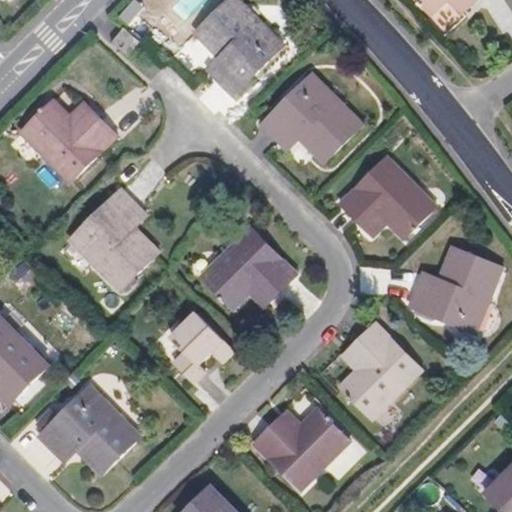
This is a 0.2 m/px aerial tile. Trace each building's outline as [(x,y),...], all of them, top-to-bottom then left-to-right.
[(285,47),(238,0),(228,0),(195,34),(218,57),(227,65),(214,78),(234,98),(285,47)] [(479,0),(417,0),(432,17),(450,0),(449,0),(462,0),(470,8),(479,0)] [(470,8),(462,0),(449,0),(450,0),(463,15),(470,8)] [(447,36),(463,18),(447,4),(432,22),(447,36)] [(129,58),(141,43),(125,29),(113,44),(129,58)] [(214,78),(227,65),(218,57),(206,69),(214,78)] [(364,125),(313,74),(262,125),(281,144),(293,133),(301,140),(325,165),(364,125)] [(72,184),(120,138),(94,111),(78,125),(71,117),(55,101),(22,134),(72,184)] [(78,125),(94,111),(86,103),(71,117),(78,125)] [(289,153),(301,140),(293,133),(281,144),(289,153)] [(438,207),(389,157),(341,204),(368,231),(382,217),(390,225),(405,240),(438,207)] [(160,255),(136,229),(128,221),(140,209),(122,191),(71,241),(121,293),(160,255)] [(136,229),(147,217),(140,209),(128,221),(136,229)] [(376,239),(390,225),(382,217),(368,231),(376,239)] [(269,277),(286,262),(254,229),(204,277),(251,326),(276,301),(262,285),(269,277)] [(477,334),(505,266),(454,246),(441,278),(436,288),(421,282),(410,306),(477,334)] [(436,288),(441,278),(425,271),(421,282),(436,288)] [(284,293),(269,277),(262,285),(276,301),(284,293)] [(201,364),(215,352),(225,363),(236,352),(199,314),(172,339),(187,354),(175,364),(195,384),(208,372),(201,364)] [(0,381),(18,400),(51,368),(0,315),(0,381)] [(373,421),(423,371),(376,323),(350,349),(364,363),(356,370),(339,387),(373,421)] [(364,363),(350,349),(342,356),(356,370),(364,363)] [(18,400),(0,381),(0,398),(10,409),(18,400)] [(140,437),(90,385),(38,435),(57,454),(69,442),(77,450),(101,475),(140,437)] [(302,490),(352,441),(305,393),(279,419),(293,433),(285,441),(269,457),(302,490)] [(293,433),(279,419),(271,426),(285,441),(293,433)] [(64,462),(77,450),(69,442),(57,454),(64,462)] [(511,511),(511,468),(502,479),(510,486),(494,502),(502,511),(511,511)] [(494,502),(510,486),(502,479),(485,495),(494,502)] [(237,511),(212,486),(185,511),(237,511)]
